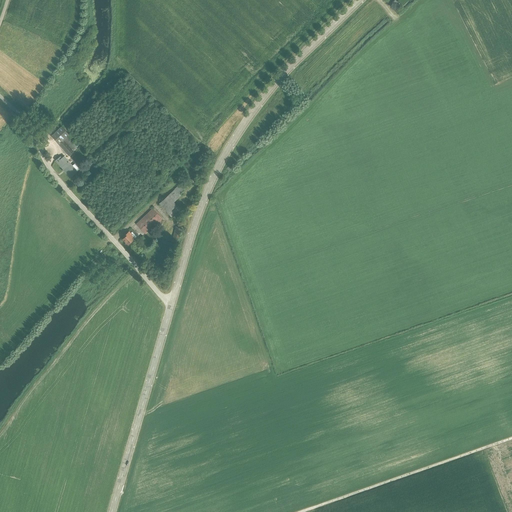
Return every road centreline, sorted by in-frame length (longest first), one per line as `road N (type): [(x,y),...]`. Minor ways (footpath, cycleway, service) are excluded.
road 1 (tertiary): [(360,0),(288,68),(230,145),(172,301)]
road 2 (tertiary): [(172,301),(111,511)]
road 3 (unclassified): [(34,136),(59,182),(172,301)]
